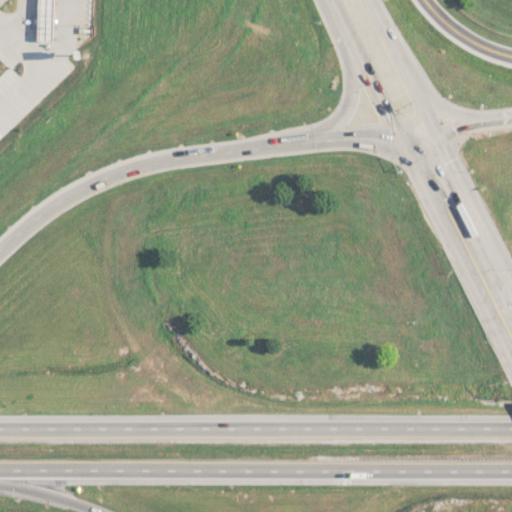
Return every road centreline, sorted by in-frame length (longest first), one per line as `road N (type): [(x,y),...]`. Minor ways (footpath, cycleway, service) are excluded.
road 1 (motorway): [(511,428),(0,427)]
road 2 (motorway): [(0,469),(511,470)]
road 3 (motorway): [(279,140),(128,165),(45,210)]
road 4 (primary): [(405,140),(511,354)]
road 5 (primary): [(511,291),(432,127)]
road 6 (secondary): [(336,0),(405,140)]
road 7 (secondary): [(432,127),(366,0)]
road 8 (motorway): [(405,140),(354,131),(279,140)]
